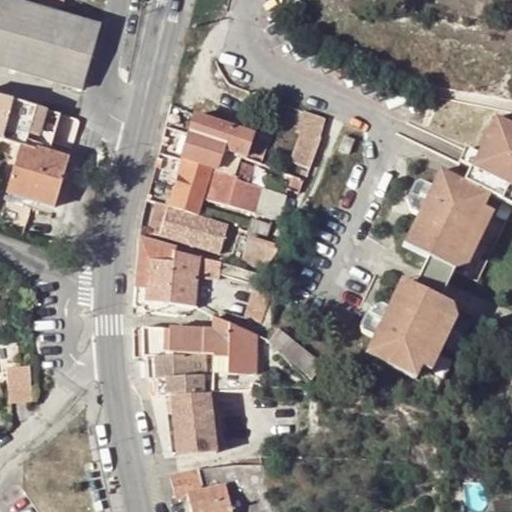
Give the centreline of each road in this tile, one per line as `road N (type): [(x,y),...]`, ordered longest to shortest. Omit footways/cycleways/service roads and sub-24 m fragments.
road 1 (residential): [(249,0),(246,39),(266,68),(380,124),(389,139),(329,287)]
road 2 (tertiary): [(141,511),(117,403),(108,287)]
road 3 (tertiary): [(108,287),(140,125)]
road 4 (residential): [(140,125),(108,114),(101,103),(121,0)]
road 5 (tertiary): [(140,125),(166,0)]
